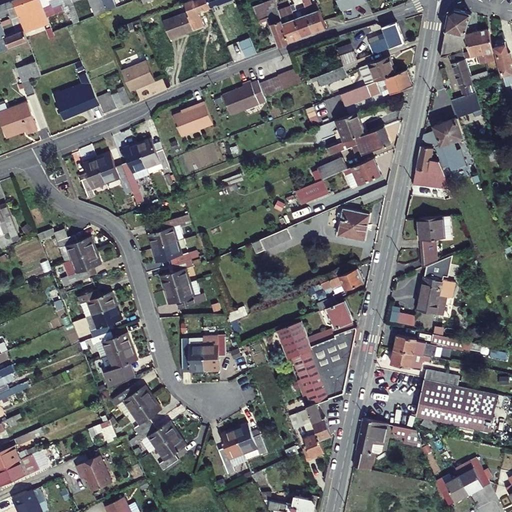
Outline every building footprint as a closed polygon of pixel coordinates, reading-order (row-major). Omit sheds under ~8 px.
[(6,1),(12,17),(15,16),(9,0),(6,1)] [(39,8),(36,0),(10,0),(9,0),(15,16),(20,29),(44,20),(39,8)] [(204,0),(195,0),(183,5),(189,19),(167,28),(168,30),(197,19),(195,14),(208,9),(204,0)] [(204,0),(208,9),(230,0),(204,0)] [(293,0),(300,17),(307,36),(318,31),(309,7),(304,9),(300,0),(293,0)] [(329,0),(334,13),(347,8),(347,6),(351,5),(351,6),(362,2),(360,0),(329,0)] [(0,16),(3,15),(5,20),(12,17),(6,1),(0,3),(0,16)] [(270,13),(266,3),(243,11),(248,24),(259,20),(264,36),(262,38),(261,40),(262,41),(263,42),(265,43),(268,43),(270,50),(282,45),(270,13)] [(189,19),(183,5),(161,13),(167,28),(189,19)] [(469,11),(456,6),(449,12),(440,53),(461,46),(461,38),(458,35),(458,33),(459,31),(466,30),(469,11)] [(270,13),(282,45),(294,40),(287,22),(284,13),(282,9),(282,8),(270,13)] [(307,36),(300,17),(287,22),(294,40),(307,36)] [(264,36),(259,20),(248,24),(249,27),(256,24),(262,38),(264,36)] [(403,41),(395,21),(381,26),(383,31),(375,34),(377,41),(368,45),(371,53),(403,41)] [(491,34),(488,27),(478,28),(483,51),(493,49),(491,34)] [(483,51),(478,28),(466,30),(470,53),(483,51)] [(22,41),(18,30),(1,37),(5,48),(22,41)] [(375,34),(365,38),(368,45),(377,41),(375,34)] [(506,52),(502,41),(494,44),(503,72),(511,69),(509,62),(511,62),(508,51),(506,52)] [(341,53),(337,43),(325,48),(329,60),(342,55),(341,53)] [(342,55),(345,63),(355,60),(351,49),(341,53),(342,55)] [(460,56),(457,50),(449,53),(465,94),(472,91),(470,84),(472,84),(462,56),(460,56)] [(396,72),(389,56),(367,64),(374,81),(396,72)] [(38,76),(33,62),(14,69),(20,83),(25,81),(38,76)] [(349,73),(345,63),(312,76),(316,86),(349,73)] [(154,85),(146,65),(122,75),(130,95),(154,85)] [(295,68),(277,75),(277,77),(282,88),(300,81),(295,68)] [(413,83),(407,68),(396,72),(374,81),(364,84),(368,95),(386,89),(387,93),(413,83)] [(87,86),(83,76),(76,78),(80,89),(87,86)] [(277,77),(258,85),(259,88),(262,95),(282,88),(277,77)] [(25,97),(30,95),(25,81),(20,83),(25,97)] [(368,95),(364,84),(338,94),(342,105),(368,95)] [(116,91),(116,93),(107,97),(113,110),(129,103),(123,88),(116,91)] [(244,94),(223,102),(231,123),(267,109),(262,95),(259,88),(251,91),(250,89),(243,91),(244,94)] [(72,92),(74,98),(55,105),(60,120),(80,113),(80,110),(86,108),(79,89),(72,92)] [(107,97),(106,93),(92,98),(99,115),(113,110),(107,97)] [(211,123),(203,103),(195,106),(195,107),(172,117),(179,135),(211,123)] [(34,132),(24,105),(0,114),(0,129),(3,139),(20,132),(21,136),(34,132)] [(307,108),(311,123),(317,122),(313,106),(307,108)] [(333,130),(337,141),(362,131),(363,131),(355,111),(333,119),(336,128),(333,130)] [(434,148),(440,163),(453,157),(450,150),(445,151),(442,144),(464,136),(456,117),(435,126),(437,130),(428,134),(434,148)] [(362,131),(366,143),(361,145),(363,149),(388,140),(382,124),(363,131),(362,131)] [(154,148),(149,136),(135,142),(144,165),(158,160),(161,166),(168,163),(161,146),(154,148)] [(121,147),(126,160),(119,162),(130,189),(136,187),(130,171),(144,165),(135,142),(121,147)] [(434,148),(421,145),(414,182),(419,184),(421,170),(438,174),(444,189),(450,190),(440,163),(433,160),(434,148)] [(113,164),(109,152),(96,157),(105,181),(118,175),(124,191),(130,189),(119,162),(113,164)] [(82,163),(87,175),(80,177),(87,194),(93,192),(91,186),(105,181),(96,157),(82,163)] [(381,176),(373,157),(346,169),(349,177),(356,174),(361,185),(381,176)] [(345,166),(342,158),(328,164),(331,171),(345,166)] [(222,178),(224,183),(244,178),(242,173),(222,178)] [(301,204),(329,192),(323,178),(295,190),(301,204)] [(386,193),(388,183),(361,195),(364,202),(386,193)] [(8,205),(6,200),(0,203),(0,208),(0,209),(8,205)] [(0,208),(0,220),(5,219),(11,234),(19,231),(8,205),(0,209),(0,208)] [(370,213),(343,206),(337,233),(364,239),(370,213)] [(159,221),(161,228),(147,233),(151,246),(177,238),(173,224),(179,222),(177,215),(159,221)] [(444,238),(441,217),(418,219),(422,267),(438,261),(436,239),(444,238)] [(298,236),(293,225),(258,240),(263,251),(298,236)] [(51,233),(48,227),(34,233),(37,239),(51,233)] [(22,237),(19,231),(11,234),(13,240),(22,237)] [(74,241),(71,232),(53,239),(57,247),(62,245),(68,259),(92,250),(86,236),(74,241)] [(188,249),(182,251),(177,238),(151,246),(156,260),(170,255),(172,263),(190,257),(188,249)] [(85,268),(97,263),(92,250),(68,259),(73,272),(68,274),(70,281),(87,274),(85,268)] [(186,267),(193,265),(190,257),(172,263),(175,271),(161,275),(166,289),(190,280),(186,267)] [(359,280),(353,267),(316,282),(318,288),(327,284),(330,292),(359,280)] [(456,284),(426,277),(418,311),(443,317),(447,298),(453,299),(456,284)] [(201,292),(195,294),(190,280),(166,289),(170,302),(178,300),(180,306),(203,299),(201,292)] [(97,297),(94,290),(77,296),(79,303),(84,301),(90,315),(114,306),(109,292),(97,297)] [(332,293),(316,300),(319,308),(335,301),(332,293)] [(319,308),(296,318),(297,320),(307,342),(351,324),(341,299),(335,301),(319,308)] [(108,324),(120,320),(114,306),(90,315),(95,329),(90,331),(93,339),(111,332),(108,324)] [(397,323),(415,324),(415,313),(398,312),(397,323)] [(297,320),(274,329),(304,405),(317,399),(329,395),(320,377),(307,342),(297,320)] [(348,365),(357,321),(351,324),(307,342),(320,377),(348,365)] [(125,334),(114,339),(111,332),(93,339),(96,346),(100,344),(106,359),(131,349),(125,334)] [(414,338),(395,334),(392,349),(428,356),(430,346),(460,352),(462,341),(430,335),(428,343),(425,342),(414,339),(414,338)] [(218,341),(219,347),(204,347),(205,374),(219,373),(219,360),(226,360),(225,340),(218,341)] [(189,348),(189,341),(181,342),(182,370),(191,370),(191,374),(205,374),(204,347),(189,348)] [(124,367),(136,362),(131,349),(106,359),(111,371),(106,373),(108,380),(126,373),(124,367)] [(428,356),(392,349),(389,363),(408,367),(408,366),(420,368),(421,360),(427,361),(428,356)] [(0,377),(15,371),(12,365),(0,370),(0,377)] [(329,395),(343,389),(348,365),(320,377),(329,395)] [(455,375),(427,369),(425,379),(453,385),(455,375)] [(453,385),(425,379),(417,416),(491,433),(499,395),(453,385)] [(26,399),(21,390),(29,386),(26,380),(0,391),(0,399),(7,396),(12,405),(26,399)] [(134,397),(130,391),(113,401),(117,407),(124,403),(132,416),(155,401),(147,389),(134,397)] [(317,399),(304,405),(314,431),(317,437),(330,432),(317,399)] [(148,424),(163,415),(155,401),(132,416),(141,429),(133,434),(137,441),(153,431),(148,424)] [(289,415),(295,429),(309,422),(303,409),(289,415)] [(388,423),(365,418),(353,471),(371,475),(376,454),(371,453),(373,443),(383,445),(388,423)] [(95,446),(117,436),(109,419),(87,428),(95,446)] [(437,427),(424,420),(420,427),(433,434),(437,427)] [(251,438),(246,426),(232,432),(243,456),(256,450),(259,457),(266,454),(258,435),(251,438)] [(398,426),(397,432),(396,437),(404,438),(403,443),(421,447),(414,429),(398,426)] [(170,427),(156,436),(153,431),(137,441),(140,445),(148,440),(155,453),(178,440),(170,427)] [(17,444),(37,436),(35,430),(15,438),(17,444)] [(317,437),(314,431),(301,436),(308,455),(321,450),(317,437)] [(243,456),(232,432),(220,437),(225,449),(219,452),(227,471),(234,468),(230,461),(243,456)] [(171,461),(185,453),(178,440),(155,453),(162,466),(155,470),(158,476),(174,467),(171,461)] [(0,467),(19,459),(13,445),(0,450),(0,467)] [(19,459),(0,467),(0,484),(38,468),(32,454),(19,459)] [(103,456),(79,466),(85,479),(89,478),(95,492),(114,484),(103,456)] [(475,462),(454,473),(456,478),(467,498),(488,487),(475,462)] [(444,484),(441,479),(434,483),(447,508),(467,498),(456,478),(444,484)] [(40,511),(31,490),(13,498),(16,504),(19,503),(23,511),(40,511)] [(272,494),(260,492),(264,499),(270,500),(272,494)] [(270,500),(269,508),(282,510),(281,511),(312,511),(315,503),(311,500),(294,496),(292,505),(286,503),(270,500)] [(135,511),(131,511),(125,498),(106,507),(108,511),(140,511),(140,510),(135,511)]
